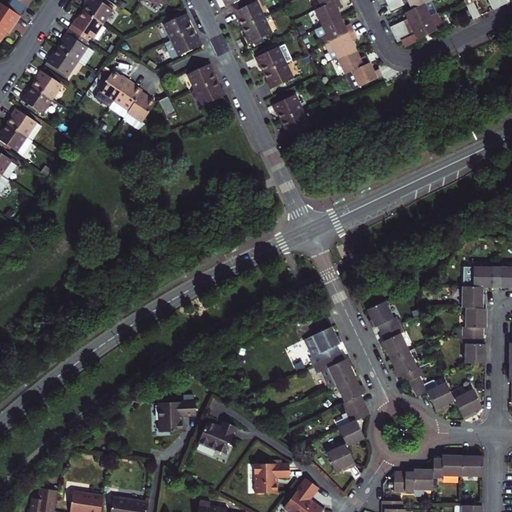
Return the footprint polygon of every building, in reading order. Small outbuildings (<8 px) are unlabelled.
[(102,24),(112,9),(98,0),(88,0),(87,1),(89,3),(83,11),(102,24)] [(239,18),(243,27),(263,17),(255,0),(241,0),(230,5),(236,19),(239,18)] [(315,9),(323,25),(341,17),(336,8),(342,5),(339,0),(334,0),(321,6),(315,9)] [(401,0),(397,0),(387,5),(390,12),(404,5),(401,0)] [(430,0),(407,0),(412,9),(424,4),(431,0),(430,0)] [(431,0),(424,4),(430,18),(438,14),(431,0)] [(463,0),(464,1),(464,2),(466,6),(473,20),(480,16),(471,0),(463,0)] [(500,7),(496,0),(488,0),(493,10),(500,7)] [(12,28),(20,16),(1,3),(0,3),(0,40),(0,41),(6,32),(10,27),(12,28)] [(424,4),(412,9),(405,13),(408,19),(412,26),(430,18),(424,4)] [(102,24),(83,11),(78,20),(75,18),(71,25),(92,39),(102,24)] [(172,40),(192,31),(188,22),(190,21),(187,13),(164,24),(172,40)] [(444,28),(438,14),(430,18),(412,26),(407,28),(394,35),(397,42),(401,40),(404,47),(419,40),(419,39),(444,28)] [(263,17),(243,27),(247,36),(245,37),(248,44),(271,33),(263,17)] [(321,36),(325,44),(348,33),(341,17),(323,25),(314,29),(318,38),(321,36)] [(404,21),(390,28),(394,35),(407,28),(404,21)] [(297,30),(300,36),(306,33),(302,25),(296,28),(297,30)] [(295,40),(300,37),(300,36),(297,30),(291,32),(295,40)] [(192,31),(172,40),(165,43),(173,60),(202,46),(199,39),(196,40),(192,31)] [(64,40),(59,49),(77,61),(84,66),(94,51),(66,32),(62,39),(64,40)] [(348,33),(325,44),(333,60),(338,58),(356,49),(348,33)] [(306,35),(300,37),(303,44),(309,41),(306,35)] [(277,46),(255,57),(258,65),(260,63),(265,73),(285,63),(291,60),(284,44),(278,48),(277,46)] [(67,77),(77,61),(59,49),(53,57),(51,56),(46,62),(67,77)] [(314,49),(307,52),(311,60),(317,57),(314,49)] [(356,49),(338,58),(346,74),(369,63),(365,56),(360,58),(356,49)] [(311,60),(307,52),(302,55),(306,63),(311,60)] [(67,77),(46,62),(45,64),(66,78),(67,77)] [(369,63),(346,74),(353,89),(382,76),(379,68),(374,71),(370,62),(369,63)] [(188,74),(195,90),(216,80),(211,71),(214,70),(211,66),(210,63),(188,74)] [(293,78),(285,63),(265,73),(269,81),(267,83),(270,89),(293,78)] [(44,94),(52,99),(62,84),(41,70),(37,77),(39,78),(33,86),(44,94)] [(96,97),(110,107),(129,80),(122,75),(121,77),(113,72),(96,97)] [(191,92),(195,90),(188,74),(183,76),(191,92)] [(129,80),(110,107),(125,116),(142,91),(134,86),(135,84),(129,80)] [(203,106),(226,95),(222,88),(220,90),(216,80),(195,90),(203,106)] [(44,94),(33,86),(28,95),(26,93),(21,99),(42,114),(52,99),(44,94)] [(147,98),(148,96),(142,91),(125,116),(124,118),(139,128),(145,124),(143,122),(155,104),(147,98)] [(277,111),(282,120),(302,110),(294,94),(271,105),(275,112),(277,111)] [(175,113),(167,97),(159,101),(166,117),(175,113)] [(37,122),(16,108),(11,114),(14,116),(8,125),(15,129),(32,141),(42,127),(37,122)] [(302,110),(282,120),(286,129),(284,130),(287,137),(309,126),(302,110)] [(27,149),(32,141),(15,129),(8,125),(2,133),(0,131),(0,140),(27,159),(32,151),(27,149)] [(0,173),(7,178),(17,164),(11,160),(0,152),(0,173)] [(9,180),(7,178),(0,173),(0,191),(1,192),(9,180)] [(463,287),(483,287),(486,287),(501,288),(501,268),(463,267),(463,287)] [(511,290),(511,268),(501,268),(501,288),(509,288),(511,288),(511,290)] [(467,309),(485,309),(485,299),(482,298),(483,295),(483,287),(463,287),(463,309),(467,309)] [(385,302),(367,310),(375,328),(378,326),(382,334),(399,325),(396,318),(393,319),(385,302)] [(486,328),(486,309),(485,309),(467,309),(466,328),(462,328),(462,336),(482,336),(482,328),(486,328)] [(391,360),(409,351),(400,334),(403,333),(399,325),(382,334),(385,341),(382,342),(391,360)] [(331,327),(313,336),(322,353),(319,354),(323,361),(340,353),(337,346),(339,345),(331,327)] [(485,364),(485,344),(482,344),(482,336),(462,336),(462,344),(466,344),(466,363),(485,364)] [(409,351),(391,360),(399,378),(402,376),(405,383),(409,381),(419,377),(423,375),(419,368),(417,369),(409,351)] [(340,353),(323,361),(326,369),(329,368),(337,385),(355,377),(346,359),(344,361),(340,353)] [(347,413),(365,405),(360,396),(363,395),(355,377),(337,385),(345,402),(343,404),(347,413)] [(427,392),(419,377),(409,381),(416,397),(427,392)] [(455,400),(447,383),(427,392),(437,413),(446,408),(445,406),(448,404),(455,401),(455,400)] [(455,400),(455,401),(464,420),(474,415),(473,413),(476,412),(482,408),(474,390),(455,400)] [(195,416),(195,402),(159,403),(160,433),(171,432),(182,432),(182,417),(195,416)] [(346,445),(347,446),(365,438),(356,420),(369,414),(365,405),(347,413),(352,422),(338,429),(346,445)] [(224,453),(236,426),(223,421),(220,428),(218,427),(215,426),(216,424),(207,420),(198,443),(224,453)] [(347,446),(346,445),(327,454),(335,471),(342,468),(344,467),(346,470),(355,465),(347,446)] [(461,456),(461,476),(483,476),(483,457),(475,457),(472,457),(472,454),(461,454),(461,456)] [(441,476),(461,476),(461,456),(442,456),(442,459),(433,459),(433,471),(433,478),(441,478),(441,476)] [(289,464),(253,464),(253,494),(279,493),(279,482),(276,482),(276,480),(275,478),(289,477),(289,464)] [(413,490),(433,490),(433,478),(433,471),(413,470),(413,473),(405,473),(405,492),(413,493),(413,490)] [(317,489),(303,480),(284,509),(288,511),(322,511),(324,509),(318,504),(311,499),(317,489)] [(55,507),(58,483),(43,481),(38,485),(36,493),(32,492),(29,511),(42,511),(43,505),(47,506),(55,507)] [(88,511),(100,511),(104,489),(74,485),(71,507),(82,509),(87,510),(87,511),(88,511)] [(147,511),(150,494),(114,489),(111,511),(147,511)] [(214,493),(204,492),(201,511),(250,511),(252,508),(231,505),(232,500),(213,497),(214,493)] [(404,511),(405,509),(402,509),(402,502),(382,501),(382,510),(385,510),(385,511),(404,511)]
